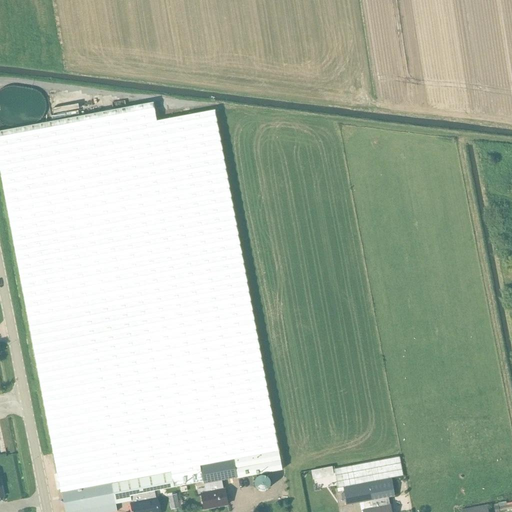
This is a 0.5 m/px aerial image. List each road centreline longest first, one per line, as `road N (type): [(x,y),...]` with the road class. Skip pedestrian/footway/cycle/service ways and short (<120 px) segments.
road 1 (track): [(511,141),(179,101)]
road 2 (track): [(511,407),(459,135)]
road 3 (unclassified): [(46,511),(0,270)]
